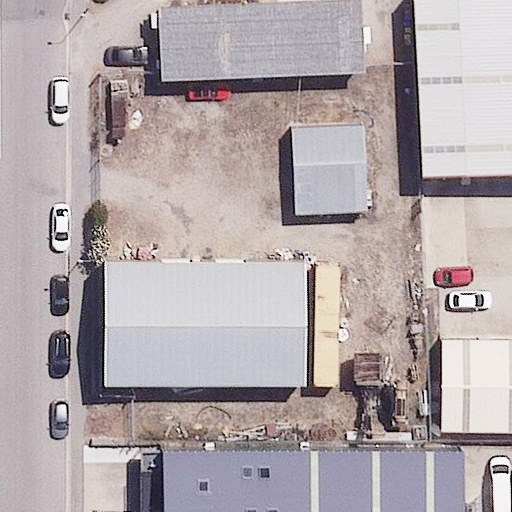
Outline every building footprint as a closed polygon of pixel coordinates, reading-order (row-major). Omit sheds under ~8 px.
[(511,0),(449,0),(408,1),(413,171),(511,167),(511,0)] [(332,11),(144,17),(146,81),(334,75),(332,11)] [(290,118),(295,214),(364,211),(359,115),(290,118)] [(278,271),(83,278),(87,397),(282,391),(278,271)] [(511,329),(430,333),(434,431),(511,427),(511,329)] [(432,511),(430,442),(145,451),(146,511),(432,511)]
